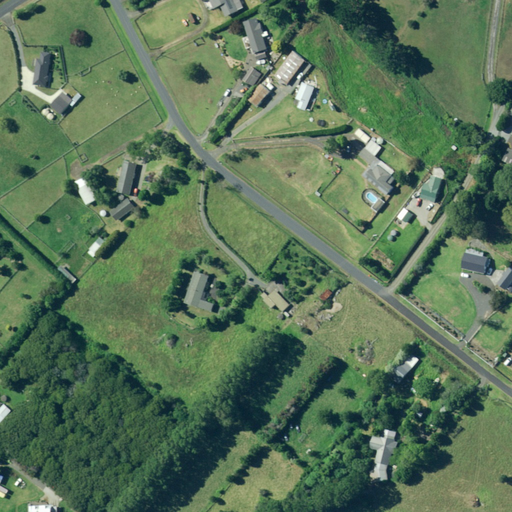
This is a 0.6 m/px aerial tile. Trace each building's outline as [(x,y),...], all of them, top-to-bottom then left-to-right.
[(203,0),(209,12),(216,9),(222,6),(227,17),(246,9),(242,0),(203,0)] [(261,24),(259,18),(245,23),(258,61),(269,57),(267,50),(269,49),(265,37),(270,35),(266,22),(261,24)] [(308,61),(296,51),(276,76),(288,85),(308,61)] [(245,80),(250,84),(256,76),(261,80),(264,75),(254,68),(245,80)] [(318,85),(306,80),(298,99),(295,105),(307,111),(318,85)] [(273,90),(265,83),(251,100),(259,107),(273,90)] [(393,185),(397,180),(393,176),(397,172),(377,156),(384,148),(374,140),(361,155),(373,165),(369,169),(366,173),(364,176),(389,197),(391,194),(396,188),(393,185)] [(138,164),(126,161),(119,192),(131,195),(138,164)] [(444,180),(434,176),(431,186),(427,184),(422,198),(437,202),(444,180)] [(99,200),(87,178),(78,183),(89,205),(99,200)] [(135,207),(130,199),(112,213),(118,220),(135,207)] [(414,215),(407,209),(400,217),(407,223),(414,215)] [(109,241),(103,236),(89,252),(95,258),(109,241)] [(486,253),(469,249),(464,269),(488,275),(492,259),(485,257),(486,253)] [(77,280),(62,266),(58,270),(61,274),(73,284),(77,280)] [(511,284),(511,268),(500,284),(508,290),(511,284)] [(211,277),(196,273),(186,303),(213,312),(215,304),(203,300),(211,277)] [(335,294),(329,288),(321,297),(327,303),(335,294)] [(296,311),(276,291),(271,296),(266,292),(262,297),(274,308),(277,305),(289,317),(296,311)] [(420,360),(412,353),(405,361),(404,361),(394,373),(398,376),(395,380),(400,385),(420,360)] [(0,425),(12,411),(0,400),(0,425)] [(376,462),(390,466),(393,454),(397,455),(400,443),(396,442),(398,433),(384,430),(382,439),(374,437),(371,449),(379,450),(376,462)] [(390,466),(376,462),(374,470),(370,471),(371,483),(388,481),(392,466),(390,466)]
